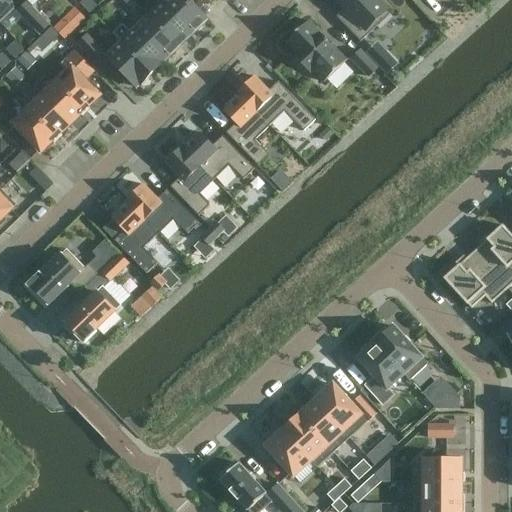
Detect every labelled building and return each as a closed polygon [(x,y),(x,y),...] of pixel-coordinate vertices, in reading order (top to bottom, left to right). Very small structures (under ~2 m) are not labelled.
[(0,0),(0,21),(15,7),(7,0),(0,0)] [(193,33),(160,0),(157,0),(144,12),(148,16),(148,15),(179,47),(193,33)] [(188,0),(160,0),(193,33),(207,19),(188,0)] [(390,13),(379,2),(380,0),(337,0),(346,8),(337,17),(360,42),(390,13)] [(40,34),(49,25),(27,3),(18,12),(40,34)] [(148,15),(148,16),(135,28),(165,60),(179,47),(148,15)] [(324,82),(347,60),(308,21),(286,43),(297,54),(294,57),(310,73),(313,70),(324,82)] [(165,60),(135,28),(121,42),(151,73),(165,60)] [(87,35),(78,44),(94,61),(104,52),(87,35)] [(151,73),(121,42),(106,56),(137,87),(151,73)] [(351,59),(368,77),(378,68),(360,50),(351,59)] [(72,67),(56,82),(85,111),(89,107),(100,96),(72,67)] [(269,91),(254,76),(238,92),(270,126),(285,111),(304,131),(315,120),(278,82),(269,91)] [(85,111),(56,82),(43,95),(71,124),(80,115),(81,116),(85,111)] [(43,95),(40,91),(25,106),(28,109),(29,109),(57,138),(62,134),(61,134),(71,124),(43,95)] [(255,140),(270,126),(238,92),(237,93),(240,96),(237,98),(235,96),(225,107),(226,108),(224,111),(236,123),(226,133),(258,166),(269,155),(255,140)] [(29,109),(28,109),(13,124),(42,153),(53,142),(57,138),(29,109)] [(182,146),(214,180),(229,165),(243,180),(255,169),(223,136),(213,145),(201,133),(198,135),(197,134),(186,144),(187,146),(185,149),(182,146)] [(214,180),(182,146),(165,162),(180,177),(170,187),(198,216),(210,205),(199,194),(214,180)] [(125,201),(128,203),(129,203),(158,234),(173,219),(188,234),(199,223),(167,190),(157,199),(143,184),(125,201)] [(16,205),(1,190),(0,190),(0,226),(6,220),(4,217),(16,205)] [(129,203),(128,203),(125,206),(124,205),(113,215),(115,216),(112,219),(124,231),(114,241),(146,274),(157,263),(143,248),(158,234),(129,203)] [(209,229),(209,230),(216,238),(224,230),(216,223),(211,228),(209,229)] [(480,246),(473,252),(488,269),(507,289),(511,284),(511,235),(502,226),(489,238),(488,237),(482,243),(479,245),(480,246)] [(209,245),(216,238),(209,230),(201,237),(209,245)] [(79,292),(97,274),(88,265),(84,268),(67,250),(42,275),(40,273),(27,286),(38,296),(40,295),(48,304),(70,283),(79,292)] [(488,269),(473,252),(467,258),(466,257),(464,259),(457,266),(458,267),(444,279),(472,309),(485,296),(492,304),(507,289),(488,269)] [(129,264),(120,254),(101,272),(110,281),(129,264)] [(158,276),(151,283),(158,291),(166,283),(158,276)] [(97,331),(95,330),(120,306),(103,287),(66,323),(75,331),(73,333),(84,344),(97,331)] [(384,329),(373,339),(410,380),(428,364),(393,326),(387,332),(384,329)] [(365,353),(358,359),(375,376),(365,385),(380,402),(390,392),(387,389),(403,374),(409,381),(410,380),(373,339),(361,349),(365,353)] [(333,384),(315,400),(350,438),(367,422),(376,414),(360,396),(351,404),(333,384)] [(449,387),(431,403),(437,409),(458,409),(458,397),(449,387)] [(334,453),(350,438),(315,400),(299,415),(334,453)] [(334,453),(299,415),(283,429),(283,430),(318,467),(334,453)] [(454,438),(454,425),(428,425),(428,438),(454,438)] [(318,467),(283,430),(266,446),(294,476),(310,461),(317,468),(318,467)] [(363,459),(350,471),(359,480),(366,474),(372,468),(363,459)] [(414,481),(414,482),(462,482),(462,459),(423,460),(423,481),(414,481)] [(267,494),(239,463),(236,466),(233,464),(221,475),(223,477),(220,480),(248,511),(249,511),(260,511),(272,502),(281,511),(287,511),(296,505),(277,485),(267,494),(266,494),(267,494)] [(374,474),(365,482),(372,490),(381,482),(374,474)] [(344,479),(336,487),(343,495),(351,487),(344,479)] [(462,504),(462,482),(414,482),(414,504),(462,504)] [(336,487),(327,495),(334,503),(339,498),(343,495),(336,487)] [(334,503),(331,505),(337,511),(341,511),(347,507),(339,498),(334,503)]
